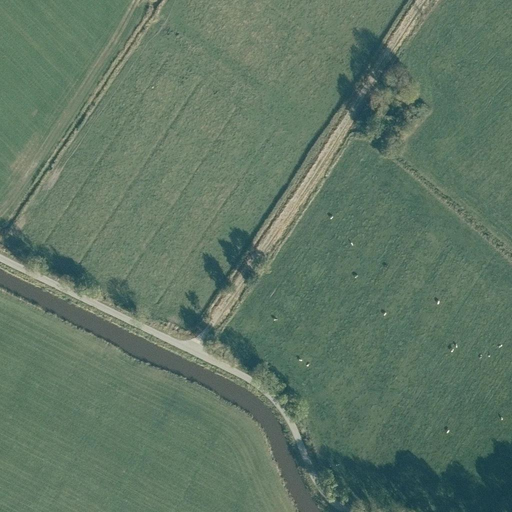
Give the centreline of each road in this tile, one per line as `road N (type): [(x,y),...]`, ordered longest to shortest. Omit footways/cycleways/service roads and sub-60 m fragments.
road 1 (residential): [(0,258),(269,393),(320,487),(349,511)]
road 2 (track): [(422,0),(190,350)]
